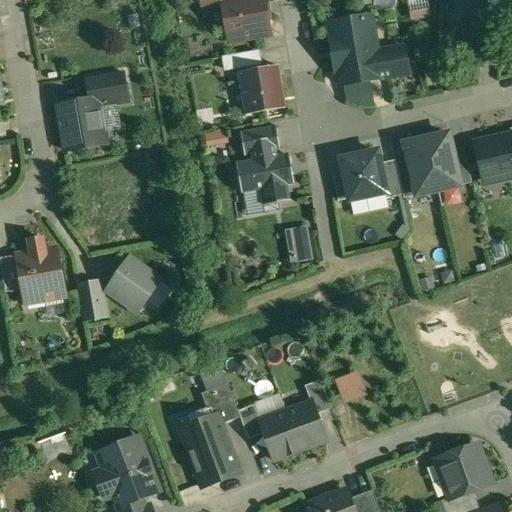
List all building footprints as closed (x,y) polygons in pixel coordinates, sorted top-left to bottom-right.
[(234,0),(224,2),(224,3),(230,40),(236,44),(243,43),(247,38),(270,34),(267,16),(269,16),(266,0),(234,0)] [(413,0),(415,19),(436,18),(435,0),(413,0)] [(445,0),(442,52),(482,55),(485,0),(445,0)] [(511,13),(504,13),(496,22),(496,30),(511,31),(511,13)] [(371,18),(332,25),(334,40),(332,40),(337,71),(340,71),(342,86),(409,74),(405,48),(377,53),(371,18)] [(259,52),(240,56),(242,68),(261,65),(259,52)] [(240,56),(224,59),(227,71),(242,68),(240,56)] [(277,67),(241,74),(241,73),(239,73),(239,75),(240,75),(247,114),(246,114),(247,116),(248,115),(284,109),(286,109),(286,107),(285,107),(278,68),(279,68),(279,67),(277,67)] [(123,73),(88,79),(92,100),(100,99),(101,107),(128,102),(123,73)] [(92,100),(58,106),(66,152),(108,144),(101,107),(100,99),(92,100)] [(277,126),(242,133),(246,157),(251,156),(278,151),(281,151),(277,126)] [(213,146),(234,143),(232,131),(211,135),(213,146)] [(449,134),(427,139),(439,191),(461,186),(457,170),(453,151),(449,134)] [(511,134),(511,135),(492,139),(492,138),(474,142),(482,177),(497,173),(499,181),(511,177),(511,134)] [(427,139),(406,144),(409,161),(414,180),(417,196),(439,191),(427,139)] [(465,148),(453,151),(457,170),(469,167),(465,148)] [(278,151),(251,156),(252,161),(237,164),(238,167),(234,168),(238,191),(242,190),(243,194),(262,191),(265,206),(292,201),(289,186),(295,185),(290,154),(279,156),(278,151)] [(367,154),(353,157),(342,160),(346,176),(350,199),(351,201),(387,194),(387,193),(381,164),(378,152),(367,155),(367,154)] [(397,161),(381,164),(387,193),(387,194),(388,199),(404,196),(401,183),(397,164),(397,161)] [(414,180),(409,161),(397,164),(401,183),(414,180)] [(469,167),(457,170),(461,186),(473,184),(469,167)] [(346,176),(334,179),(339,202),(350,199),(346,176)] [(414,180),(401,183),(404,196),(405,199),(417,196),(414,180)] [(291,228),(295,264),(318,261),(314,226),(291,228)] [(43,239),(30,241),(32,255),(18,257),(24,290),(26,303),(66,296),(58,250),(46,252),(43,239)] [(18,257),(1,260),(7,293),(24,290),(18,257)] [(160,281),(131,260),(109,291),(138,312),(160,281)] [(101,282),(78,286),(82,306),(105,302),(101,282)] [(82,306),(81,306),(84,321),(108,317),(105,302),(82,306)] [(322,381),(306,387),(312,402),(313,402),(318,414),(332,409),(322,381)] [(229,384),(202,394),(211,418),(219,415),(223,425),(241,418),(239,412),(229,384)] [(312,402),(287,412),(302,452),(328,442),(318,414),(313,402),(312,402)] [(256,406),(239,412),(241,418),(250,440),(265,434),(260,422),(261,421),(256,406)] [(302,452),(287,412),(261,421),(260,422),(265,434),(275,461),(302,452)] [(223,425),(219,415),(211,418),(181,430),(203,488),(239,475),(232,456),(234,455),(223,425)] [(140,444),(122,450),(121,446),(101,453),(108,472),(97,476),(104,497),(116,493),(120,505),(117,506),(118,511),(133,511),(147,507),(143,498),(158,492),(140,444)] [(477,446),(439,460),(453,498),(455,497),(456,498),(474,492),(491,485),(477,446)] [(381,511),(374,491),(351,500),(355,511),(381,511)] [(348,492),(308,506),(310,511),(355,511),(351,500),(348,492)] [(474,492),(456,498),(455,497),(453,498),(443,502),(446,511),(475,511),(481,510),(474,492)]
